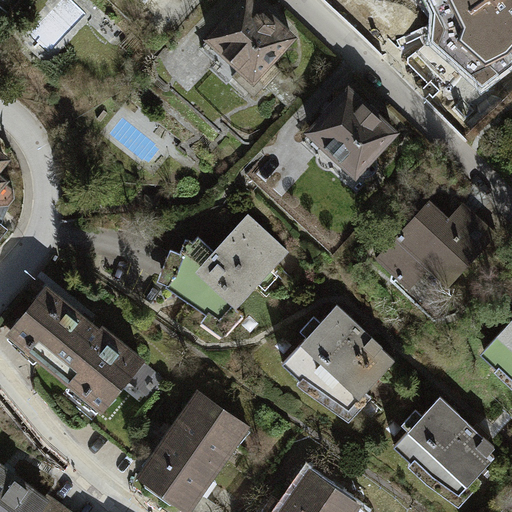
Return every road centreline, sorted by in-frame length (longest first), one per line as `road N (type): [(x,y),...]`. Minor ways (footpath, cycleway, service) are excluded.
road 1 (residential): [(301,0),(511,207)]
road 2 (residential): [(0,282),(38,237),(48,192),(38,147),(0,107)]
road 3 (residential): [(0,381),(67,463),(129,511)]
